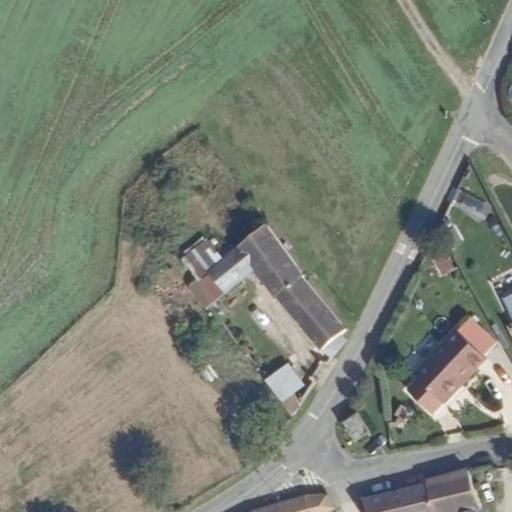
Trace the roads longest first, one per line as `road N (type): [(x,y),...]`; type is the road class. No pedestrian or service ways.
road 1 (tertiary): [(474,111),(304,447)]
road 2 (unclassified): [(511,446),(361,471),(325,466),(304,447)]
road 3 (track): [(395,0),(474,111)]
